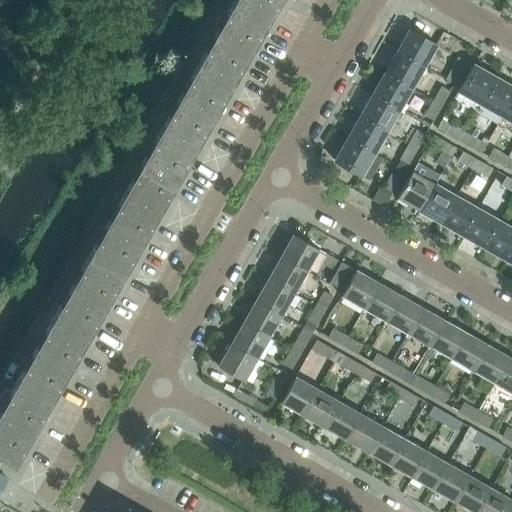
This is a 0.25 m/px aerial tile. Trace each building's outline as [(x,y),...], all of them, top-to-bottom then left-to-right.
[(279,0),(233,0),(233,1),(268,21),(279,0)] [(268,21),(233,1),(196,64),(232,84),(268,21)] [(409,29),(396,52),(423,67),(436,45),(409,29)] [(396,52),(384,73),(411,89),(423,67),(396,52)] [(446,78),(455,84),(467,62),(458,57),(446,78)] [(232,84),(196,64),(160,128),(195,148),(232,84)] [(480,104),(495,77),(473,64),(458,91),(480,104)] [(384,73),(372,95),(398,110),(411,89),(384,73)] [(511,98),(511,86),(495,77),(480,104),(502,116),(511,98)] [(432,102),(441,107),(450,93),(441,88),(432,102)] [(372,95),(359,117),(386,132),(398,110),(372,95)] [(511,98),(502,116),(511,121),(511,98)] [(441,107),(432,102),(424,117),(433,122),(441,107)] [(359,117),(347,139),(374,154),(386,132),(359,117)] [(464,132),(449,124),(444,133),(459,141),(464,132)] [(195,148),(160,128),(124,192),(159,212),(195,148)] [(408,145),(417,150),(425,136),(416,131),(408,145)] [(478,141),(464,132),(459,141),(473,150),(478,141)] [(448,143),(433,134),(428,143),(442,152),(448,143)] [(374,154),(347,139),(334,161),(361,176),(374,154)] [(417,150),(408,145),(400,160),(409,165),(417,150)] [(507,157),(493,149),(487,158),(502,166),(507,157)] [(477,159),(462,151),(457,160),(472,168),(477,159)] [(511,159),(507,157),(502,166),(511,171),(511,159)] [(492,168),(477,159),(472,168),(486,177),(492,168)] [(397,198),(419,211),(434,184),(412,171),(397,198)] [(383,190),(392,195),(400,180),(391,175),(383,190)] [(511,179),(506,176),(501,185),(511,191),(511,179)] [(456,196),(434,184),(419,211),(441,223),(456,196)] [(123,275),(159,212),(124,192),(88,255),(123,275)] [(478,209),(456,196),(441,223),(462,235),(478,209)] [(462,235),(484,248),(499,221),(478,209),(462,235)] [(484,248),(506,260),(511,249),(511,228),(499,221),(484,248)] [(292,234),(280,257),(306,272),(319,250),(292,234)] [(123,275),(88,255),(51,319),(87,339),(123,275)] [(306,272),(280,257),(267,278),(294,294),(306,272)] [(329,283),(343,291),(355,270),(341,262),(329,283)] [(341,296),(363,309),(378,282),(356,269),(355,270),(343,291),(341,296)] [(294,294),(267,278),(255,300),(281,315),(294,294)] [(363,309),(384,321),(400,294),(378,282),(363,309)] [(323,293),(315,307),(324,312),(331,298),(323,293)] [(384,321),(406,334),(421,307),(400,294),(384,321)] [(255,300),(242,322),(269,337),(281,315),(255,300)] [(307,321),(316,326),(324,312),(315,307),(307,321)] [(406,334),(428,346),(443,319),(421,307),(406,334)] [(87,339),(51,319),(15,383),(50,403),(87,339)] [(465,332),(443,319),(428,346),(450,358),(465,332)] [(269,337),(242,322),(230,343),(257,359),(269,337)] [(346,337),(332,329),(327,338),(341,347),(346,337)] [(487,344),(465,332),(450,358),(472,371),(487,344)] [(291,349),(299,355),(308,340),(299,335),(291,349)] [(361,346),(346,337),(341,347),(356,355),(361,346)] [(331,348),(316,339),(311,348),(326,357),(331,348)] [(257,359),(230,343),(217,366),(244,381),(257,359)] [(472,371),(493,383),(509,356),(487,344),(472,371)] [(299,355),(291,349),(282,364),(291,369),(299,355)] [(390,362),(375,354),(370,363),(385,371),(390,362)] [(360,364),(346,356),(341,365),(355,373),(360,364)] [(493,383),(511,393),(511,358),(509,356),(493,383)] [(405,370),(390,362),(385,371),(399,379),(405,370)] [(375,373),(360,364),(355,373),(370,382),(375,373)] [(302,416),(318,389),(295,376),(280,403),(302,416)] [(433,387),(419,378),(414,388),(428,396),(433,387)] [(265,394),(274,399),(283,384),(274,379),(265,394)] [(404,389),(389,381),(384,390),(399,398),(404,389)] [(50,403),(15,383),(0,409),(0,457),(14,466),(50,403)] [(448,395),(433,387),(428,396),(443,404),(448,395)] [(324,428),(339,401),(318,389),(302,416),(324,428)] [(418,397),(404,389),(399,398),(413,406),(418,397)] [(324,428),(346,440),(361,414),(339,401),(324,428)] [(477,412),(463,403),(457,412),(472,421),(477,412)] [(447,414),(433,405),(428,414),(442,423),(447,414)] [(492,420),(477,412),(472,421),(487,429),(492,420)] [(346,440),(367,453),(383,426),(361,414),(346,440)] [(462,422),(447,414),(442,423),(457,431),(462,422)] [(367,453),(389,465),(404,438),(383,426),(367,453)] [(511,431),(506,428),(501,437),(511,443),(511,431)] [(491,438),(476,430),(471,439),(486,447),(491,438)] [(426,451),(404,438),(389,465),(411,477),(426,451)] [(505,446),(491,438),(486,447),(500,455),(505,446)] [(448,463),(426,451),(411,477),(433,490),(448,463)] [(448,463),(433,490),(454,502),(470,475),(448,463)] [(477,511),(491,488),(470,475),(454,502),(471,511),(477,511)] [(511,499),(491,488),(477,511),(506,511),(511,503),(511,499)]
